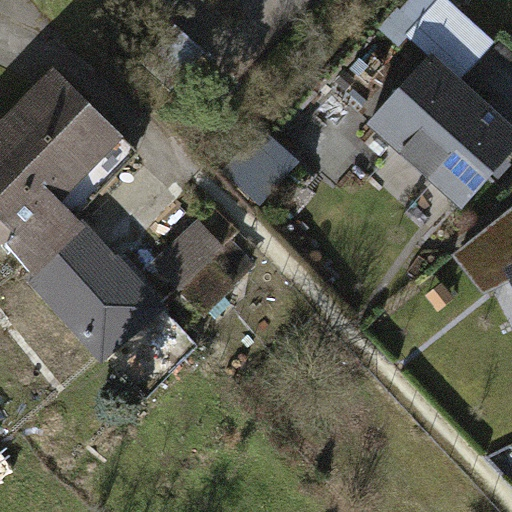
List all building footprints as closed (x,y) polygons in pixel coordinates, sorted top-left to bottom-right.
[(451,0),(437,0),(415,24),(467,73),(496,43),(451,0)] [(511,133),(429,58),(369,124),(462,208),(511,153),(511,133)] [(80,66),(0,138),(0,188),(34,226),(20,239),(133,361),(162,333),(119,286),(138,268),(85,211),(155,147),(80,66)] [(269,197),(303,154),(270,128),(236,171),(269,197)] [(511,212),(459,255),(488,292),(511,281),(511,212)] [(240,254),(215,226),(169,266),(223,329),(261,296),(234,264),(240,254)]
